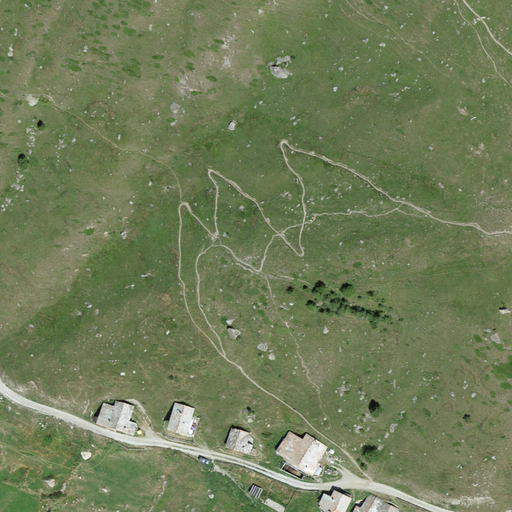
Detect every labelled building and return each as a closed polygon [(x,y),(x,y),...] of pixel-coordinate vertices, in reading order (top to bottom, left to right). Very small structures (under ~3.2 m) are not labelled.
[(116,407),(104,403),(98,423),(133,434),(136,424),(129,422),(133,407),(117,402),(116,407)] [(194,408),(175,402),(166,430),(186,436),(192,417),(194,408)] [(248,433),(231,428),(225,448),(250,455),(253,445),(245,443),(248,433)] [(302,441),(290,433),(278,452),(311,473),(318,463),(327,447),(306,434),(302,441)] [(332,497),(325,494),(319,505),(333,511),(344,511),(351,499),(335,491),(332,497)] [(375,511),(381,501),(370,495),(361,511),(360,511),(375,511)] [(397,511),(399,509),(381,501),(375,511),(397,511)]
